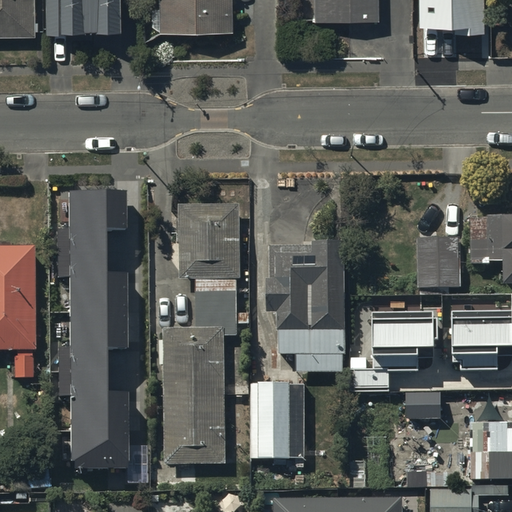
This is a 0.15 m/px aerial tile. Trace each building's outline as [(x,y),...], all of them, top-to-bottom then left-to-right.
[(0,0),(0,39),(37,39),(36,0),(0,0)] [(124,32),(123,0),(48,0),(49,34),(124,32)] [(161,0),(161,11),(154,11),(154,33),(161,33),(161,37),(236,37),(236,0),(161,0)] [(315,0),(315,25),(377,24),(376,0),(315,0)] [(485,0),(418,0),(419,28),(456,27),(456,36),(486,36),(485,0)] [(128,191),(64,193),(70,468),(74,468),(74,475),(126,474),(125,404),(106,404),(105,354),(128,353),(126,281),(108,282),(107,239),(128,238),(128,191)] [(216,207),(179,207),(178,283),(195,283),(195,333),(162,333),(162,343),(159,343),(159,369),(164,369),(164,468),(225,468),(225,339),(236,339),(237,285),(240,285),(240,244),(215,244),(216,207)] [(511,217),(471,218),(471,270),(501,270),(501,290),(511,290),(511,217)] [(457,239),(416,239),(416,292),(458,291),(457,239)] [(342,375),(341,248),(268,248),(268,285),(266,285),(266,319),(277,319),(277,360),(297,360),(297,375),(342,375)] [(35,251),(0,250),(0,358),(18,359),(17,384),(34,384),(35,251)] [(511,347),(511,298),(510,298),(510,322),(450,323),(450,366),(460,366),(460,375),(496,375),(496,357),(511,357),(511,347)] [(431,322),(370,323),(370,366),(372,366),(372,374),(349,374),(349,398),(387,398),(387,375),(416,375),(416,359),(430,359),(430,350),(437,350),(437,331),(431,331),(431,322)] [(130,355),(107,354),(107,392),(148,392),(148,365),(148,364),(147,363),(147,362),(146,362),(146,361),(145,361),(145,360),(144,360),(144,359),(143,359),(143,358),(142,358),(141,357),(140,357),(140,356),(139,356),(138,356),(137,355),(136,355),(135,355),(134,355),(133,355),(132,355),(131,355),(130,355)] [(303,462),(302,384),(250,384),(250,462),(303,462)] [(440,396),(405,396),(405,422),(440,422),(440,396)] [(511,456),(469,456),(469,490),(488,490),(488,484),(511,483),(511,456)] [(478,511),(479,492),(430,492),(430,511),(478,511)] [(401,511),(401,502),(274,501),(273,511),(401,511)]
